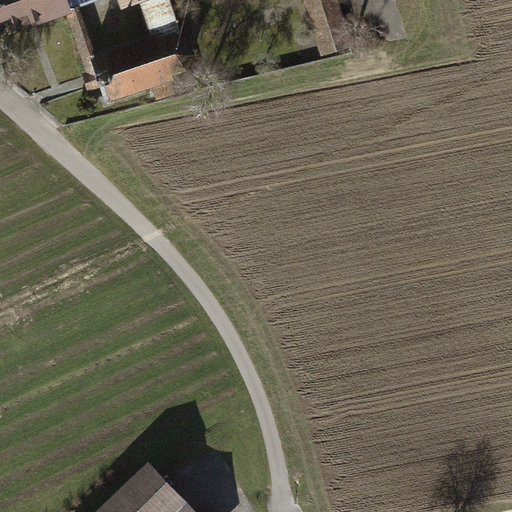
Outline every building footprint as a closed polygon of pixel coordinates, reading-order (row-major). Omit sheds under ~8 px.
[(66,0),(0,0),(0,38),(72,15),(66,0)] [(67,0),(71,9),(97,0),(67,0)] [(118,0),(122,12),(159,0),(118,0)] [(340,0),(300,0),(316,53),(353,42),(340,0)] [(179,29),(100,54),(106,73),(115,101),(194,76),(179,29)] [(196,511),(148,461),(94,511),(196,511)]
